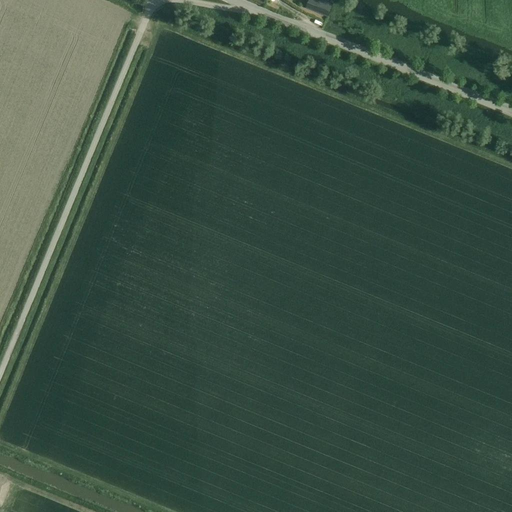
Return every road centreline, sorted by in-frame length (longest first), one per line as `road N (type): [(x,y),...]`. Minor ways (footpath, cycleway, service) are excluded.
road 1 (unclassified): [(0,374),(153,0)]
road 2 (track): [(160,0),(511,138)]
road 3 (tertiary): [(253,10),(511,111)]
road 4 (track): [(172,511),(0,443)]
